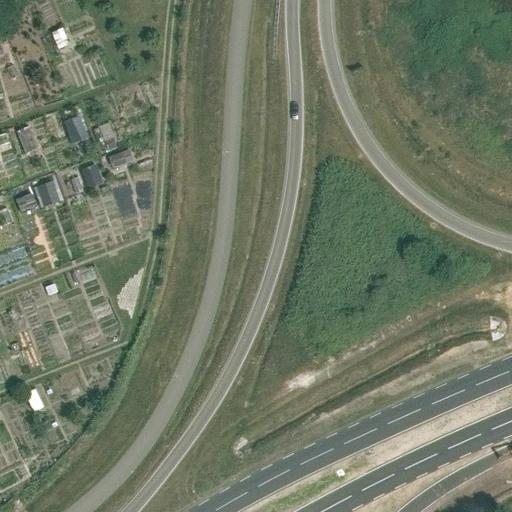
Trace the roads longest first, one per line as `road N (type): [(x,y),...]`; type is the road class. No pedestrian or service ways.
road 1 (unclassified): [(76,511),(151,433),(197,342),(221,249),(243,0)]
road 2 (primary): [(293,0),(297,147),(273,271),(231,374),(130,511)]
road 3 (primary): [(511,246),(439,214),(376,156),(332,65),(326,0)]
road 4 (primary): [(511,366),(401,412),(216,511)]
road 5 (primary): [(345,511),(511,432)]
